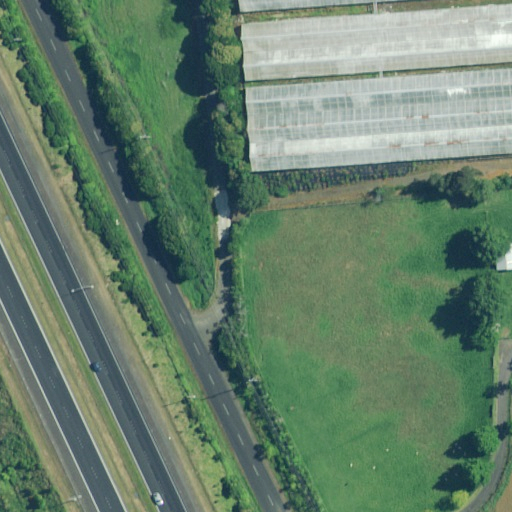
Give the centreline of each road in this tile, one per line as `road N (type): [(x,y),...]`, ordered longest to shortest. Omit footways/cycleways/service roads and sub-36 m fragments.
road 1 (unclassified): [(285,511),(45,0)]
road 2 (motorway): [(0,143),(172,511)]
road 3 (motorway): [(112,511),(0,271)]
